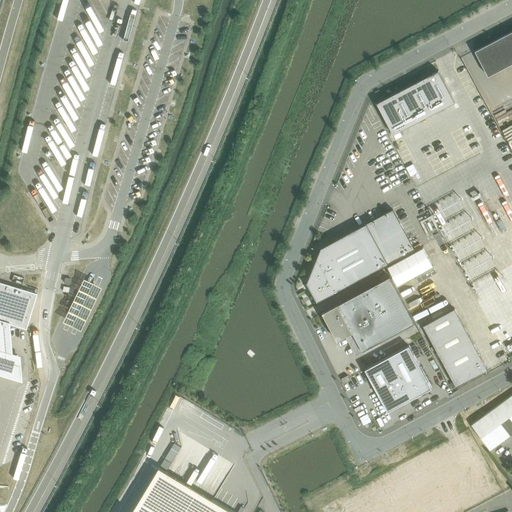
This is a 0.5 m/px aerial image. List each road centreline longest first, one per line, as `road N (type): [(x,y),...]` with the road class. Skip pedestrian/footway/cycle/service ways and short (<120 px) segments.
road 1 (unclassified): [(362,84),(279,289),(355,443),(370,450),(511,375)]
road 2 (motorway): [(29,511),(123,331),(267,0)]
road 3 (unclassified): [(511,3),(362,84)]
